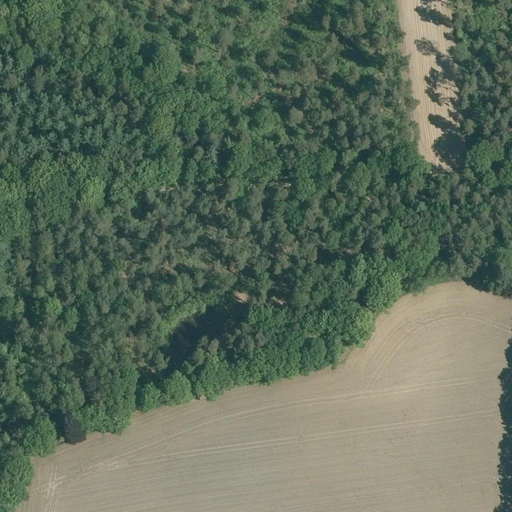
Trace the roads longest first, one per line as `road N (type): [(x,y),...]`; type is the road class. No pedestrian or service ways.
road 1 (track): [(511,171),(0,202)]
road 2 (track): [(221,187),(199,128),(128,82),(24,28),(0,46)]
